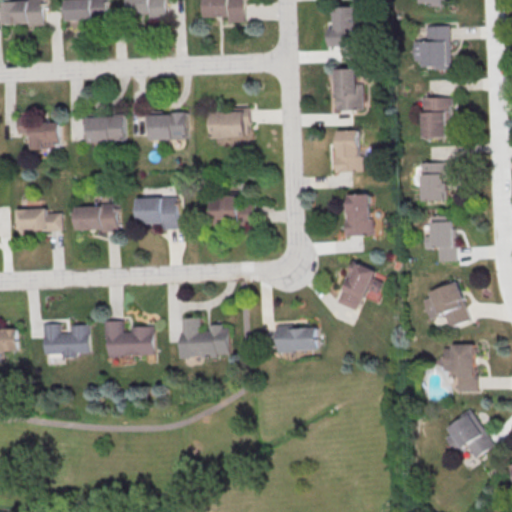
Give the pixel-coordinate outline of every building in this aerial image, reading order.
[(45,0),(4,0),(4,25),(46,24),(45,0)] [(67,0),(68,20),(109,19),(108,0),(67,0)] [(130,0),(131,14),(152,14),(152,18),(168,17),(167,0),(130,0)] [(230,15),(230,22),(247,21),(246,0),(206,0),(207,16),(230,15)] [(356,6),(336,6),(337,27),(331,28),(332,46),(358,45),(356,6)] [(428,25),(429,40),(416,41),(416,60),(424,60),(424,65),(435,65),(435,68),(453,68),(451,24),(428,25)] [(337,68),(338,110),(366,109),(365,83),(359,83),(359,68),(337,68)] [(425,136),(453,136),(452,96),(424,97),(425,136)] [(252,106),(236,106),(236,110),(212,111),(212,137),(235,136),(236,139),(253,139),(252,106)] [(190,112),(152,113),(153,139),(190,138),(190,112)] [(91,115),(92,142),(128,141),(127,114),(91,115)] [(34,148),(62,147),(61,121),(47,122),(47,115),(20,116),(20,133),(33,133),(34,148)] [(363,129),(340,130),(341,155),(337,155),(337,171),(364,170),(363,129)] [(449,161),(423,162),(425,200),(450,199),(449,161)] [(349,193),(350,235),(374,234),(373,193),(349,193)] [(214,196),(215,224),(256,223),(255,195),(214,196)] [(140,197),(141,223),(165,222),(165,229),(181,228),(180,196),(140,197)] [(79,205),(80,230),(121,229),(120,203),(79,205)] [(65,229),(64,212),(50,212),(50,207),(20,208),(20,230),(65,229)] [(441,260),(457,260),(457,215),(434,215),(434,235),(427,235),(427,248),(441,247),(441,260)] [(339,301),(358,309),(364,296),(376,301),(384,281),(375,277),(378,270),(356,261),(339,301)] [(432,318),(447,314),(451,326),(472,320),(461,282),(432,290),(434,296),(426,298),(432,318)] [(232,354),(231,324),(212,325),(212,330),(202,330),(202,317),(183,318),(184,355),(232,354)] [(105,321),(106,339),(109,339),(110,355),(156,354),(155,326),(133,326),(133,332),(124,332),(124,320),(105,321)] [(44,323),(45,354),(91,352),(90,324),(72,325),(72,332),(61,333),(61,322),(44,323)] [(320,349),(319,326),(295,327),(295,324),(278,324),(279,350),(320,349)] [(0,348),(19,348),(19,326),(0,326),(0,348)] [(478,390),(478,344),(446,345),(446,370),(459,369),(459,390),(478,390)] [(497,444),(474,411),(444,432),(459,453),(470,445),(478,457),(497,444)]
